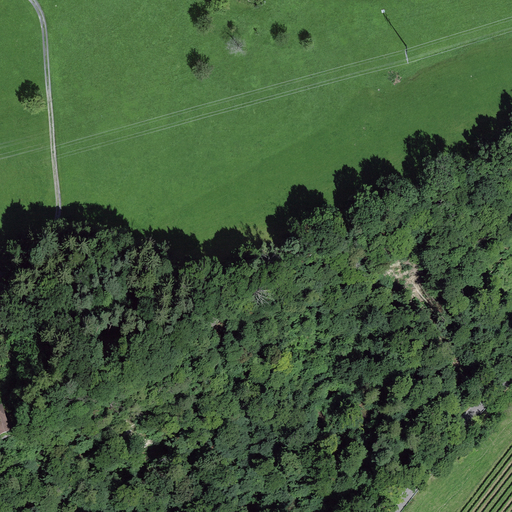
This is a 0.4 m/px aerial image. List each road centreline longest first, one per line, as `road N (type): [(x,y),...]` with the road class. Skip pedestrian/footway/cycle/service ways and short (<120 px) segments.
road 1 (track): [(0,276),(56,222),(44,21),(31,0)]
road 2 (tertiary): [(393,511),(511,371)]
